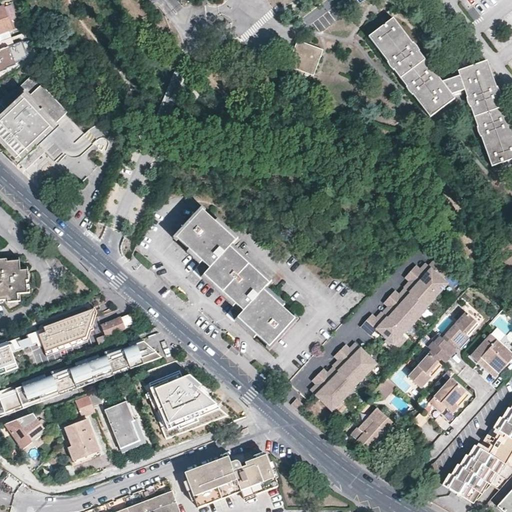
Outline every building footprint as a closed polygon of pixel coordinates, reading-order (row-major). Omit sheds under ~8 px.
[(0,33),(13,29),(5,7),(0,8),(0,33)] [(412,42),(392,17),(368,37),(387,60),(386,61),(388,66),(393,70),(394,69),(407,86),(408,91),(411,94),(414,94),(431,116),(454,97),(452,94),(464,89),(467,96),(466,97),(467,103),(471,106),(478,126),(476,126),(477,133),(481,136),(492,165),(511,157),(511,131),(510,125),(511,124),(510,119),(507,114),(506,115),(499,96),(500,95),(499,90),(496,86),(495,86),(486,59),(457,70),(459,74),(442,81),(436,75),(438,73),(436,70),(432,66),(431,67),(418,51),(419,50),(417,46),(413,42),(412,42)] [(323,48),(298,39),(288,64),(313,74),(323,48)] [(0,49),(0,72),(6,70),(6,69),(15,66),(15,63),(24,60),(23,59),(28,57),(22,41),(0,50),(0,49)] [(83,155),(93,145),(84,135),(31,77),(7,98),(16,109),(9,115),(0,105),(0,104),(0,144),(5,150),(24,171),(44,153),(54,163),(63,154),(65,156),(75,147),(83,155)] [(80,157),(83,155),(75,147),(65,156),(80,157)] [(235,240),(203,210),(177,237),(202,261),(199,264),(203,274),(235,304),(233,307),(236,316),(269,347),(295,319),(263,290),(269,283),(230,246),(235,240)] [(28,218),(21,211),(19,214),(25,220),(28,218)] [(7,260),(0,260),(0,299),(7,299),(8,302),(18,301),(17,294),(27,293),(26,280),(28,280),(28,270),(21,271),(20,261),(8,262),(7,260)] [(436,260),(429,267),(432,270),(440,278),(443,275),(436,268),(440,264),(436,260)] [(426,265),(420,270),(426,276),(432,270),(429,267),(426,265)] [(439,298),(453,284),(443,275),(440,278),(432,270),(426,276),(420,270),(416,267),(411,273),(439,298)] [(410,295),(427,310),(439,298),(411,273),(405,279),(409,283),(404,289),(405,289),(410,295)] [(410,295),(405,289),(399,295),(404,301),(410,295)] [(390,298),(416,322),(428,311),(427,310),(410,295),(404,301),(399,295),(395,292),(390,298)] [(405,334),(405,335),(416,322),(390,298),(384,304),(388,308),(393,314),(388,319),(405,334)] [(0,378),(95,344),(92,324),(129,310),(120,304),(0,351),(0,378)] [(388,308),(382,314),(388,318),(388,319),(393,314),(388,308)] [(464,336),(476,323),(463,311),(456,319),(459,322),(446,336),(459,348),(467,338),(464,336)] [(376,319),(381,325),(388,318),(382,314),(382,313),(376,319)] [(134,324),(130,315),(122,319),(126,328),(134,324)] [(375,330),(392,347),(405,334),(388,319),(388,318),(381,325),(376,319),(372,315),(366,321),(375,330)] [(101,345),(112,341),(109,335),(126,328),(122,319),(122,318),(102,326),(105,334),(98,337),(101,345)] [(366,321),(361,327),(370,335),(375,330),(366,321)] [(479,326),(476,323),(464,336),(467,338),(479,326)] [(438,334),(433,340),(447,354),(452,348),(438,334)] [(0,419),(170,353),(156,341),(149,335),(0,393),(0,419)] [(490,347),(496,342),(490,337),(486,342),(490,347)] [(447,354),(433,340),(428,345),(442,359),(447,354)] [(511,360),(511,357),(496,342),(490,347),(486,342),(471,356),(479,363),(482,359),(498,375),(511,360)] [(360,348),(355,343),(349,349),(354,354),(360,348)] [(340,351),(365,377),(377,365),(364,352),(360,348),(354,354),(349,349),(345,345),(340,351)] [(240,352),(233,347),(231,349),(237,355),(240,352)] [(428,374),(440,362),(426,350),(419,358),(422,361),(409,375),(422,387),(431,377),(428,374)] [(338,372),(354,388),(365,377),(340,351),(334,357),(338,361),(343,366),(337,372),(338,372)] [(494,379),(498,375),(482,359),(479,363),(494,379)] [(195,369),(187,360),(184,362),(182,364),(179,360),(161,374),(156,368),(148,371),(153,377),(137,383),(143,398),(171,388),(195,369)] [(343,366),(338,361),(332,366),(332,367),(337,372),(343,366)] [(443,365),(440,362),(428,374),(431,377),(443,365)] [(332,367),(327,373),(332,378),(338,372),(337,372),(332,367)] [(323,369),(317,375),(343,401),(354,389),(354,388),(338,372),(332,378),(327,373),(323,369)] [(331,412),(343,401),(317,375),(311,381),(315,385),(320,390),(315,396),(316,397),(331,412)] [(398,387),(387,378),(375,390),(386,400),(398,387)] [(455,405),(466,392),(451,378),(430,401),(441,412),(446,407),(453,413),(458,408),(455,405)] [(309,390),(315,396),(320,390),(315,385),(309,390)] [(87,393),(88,396),(93,407),(102,403),(97,390),(87,393)] [(469,395),(466,392),(455,405),(458,408),(469,395)] [(83,417),(95,412),(93,407),(88,396),(77,400),(83,417)] [(298,396),(293,402),(303,410),(307,405),(298,396)] [(134,422),(126,402),(105,410),(120,449),(140,441),(133,423),(134,422)] [(185,429),(174,404),(152,412),(158,426),(156,427),(160,438),(175,432),(175,433),(185,429)] [(351,435),(367,449),(372,444),(377,449),(398,426),(377,408),(358,429),(357,428),(351,435)] [(511,408),(511,409),(505,421),(503,420),(497,430),(498,431),(493,439),(486,434),(483,440),(488,443),(484,451),(477,447),(471,458),(470,457),(463,468),(461,466),(455,477),(452,476),(445,488),(451,491),(474,504),(491,484),(497,474),(500,475),(511,453),(511,408)] [(32,415),(4,425),(22,449),(33,442),(29,438),(42,429),(32,415)] [(434,422),(444,428),(448,421),(437,415),(434,422)] [(99,451),(88,420),(65,428),(72,446),(69,448),(74,461),(99,451)] [(29,438),(33,442),(45,433),(42,429),(29,438)] [(228,464),(225,458),(183,474),(196,509),(239,492),(242,499),(277,487),(264,456),(244,464),(245,467),(240,469),(239,466),(237,461),(231,463),(228,464)] [(439,471),(432,464),(424,472),(431,479),(439,471)] [(511,511),(511,488),(497,505),(505,511),(511,511)] [(177,511),(170,492),(118,511),(177,511)]
